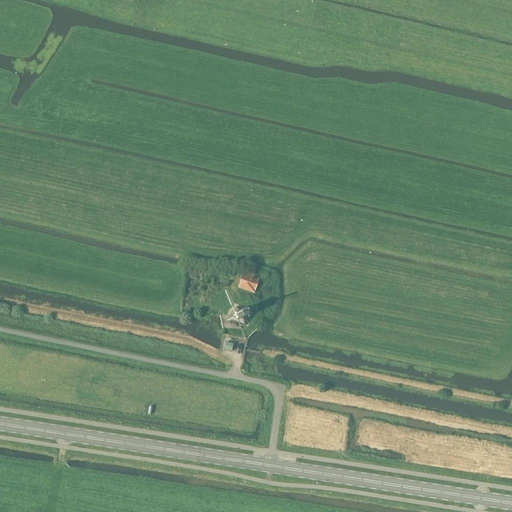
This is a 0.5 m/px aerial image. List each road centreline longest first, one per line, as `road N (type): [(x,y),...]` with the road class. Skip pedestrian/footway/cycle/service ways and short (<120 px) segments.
road 1 (unclassified): [(269,465),(279,387),(0,329)]
road 2 (primary): [(269,465),(0,424)]
road 3 (primary): [(511,505),(269,465)]
